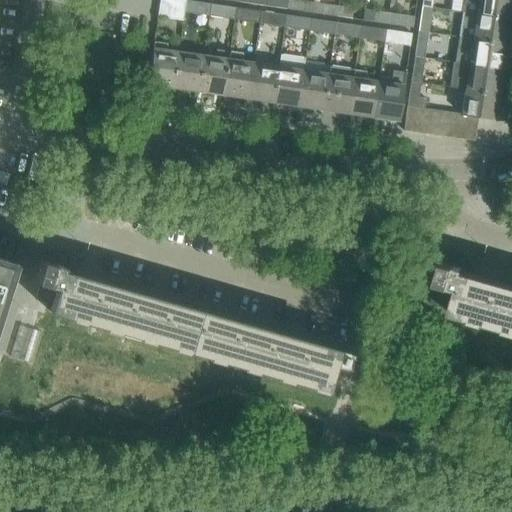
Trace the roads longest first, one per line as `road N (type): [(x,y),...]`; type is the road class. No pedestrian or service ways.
road 1 (tertiary): [(511,501),(0,503)]
road 2 (unclassified): [(366,318),(63,232)]
road 3 (unclassified): [(391,178),(203,183),(83,160)]
road 4 (residential): [(83,160),(15,126),(37,0)]
